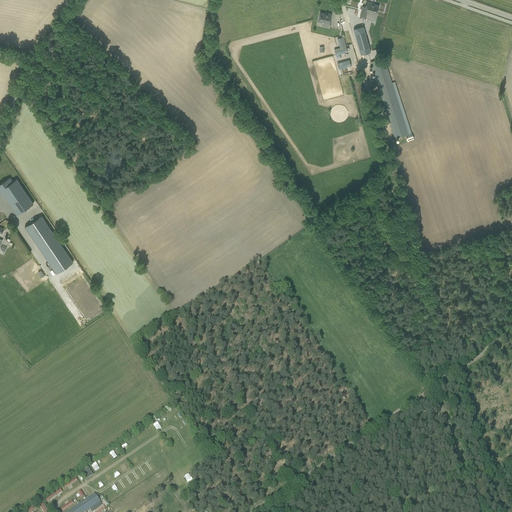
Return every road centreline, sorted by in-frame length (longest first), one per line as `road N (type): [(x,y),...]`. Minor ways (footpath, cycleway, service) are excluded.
road 1 (track): [(256,511),(511,333)]
road 2 (unclassified): [(0,136),(34,56),(80,0)]
road 3 (track): [(56,511),(58,502),(151,439)]
